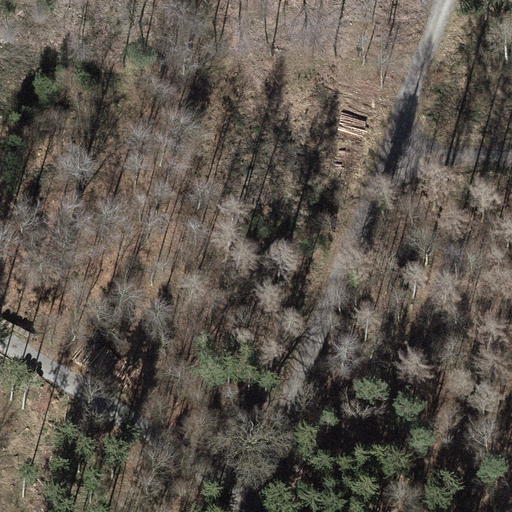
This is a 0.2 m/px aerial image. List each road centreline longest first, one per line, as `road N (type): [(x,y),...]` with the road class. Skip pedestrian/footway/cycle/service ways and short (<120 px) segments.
road 1 (track): [(388,139),(247,501),(253,511)]
road 2 (track): [(247,501),(0,335)]
road 3 (track): [(511,147),(388,139),(440,0)]
